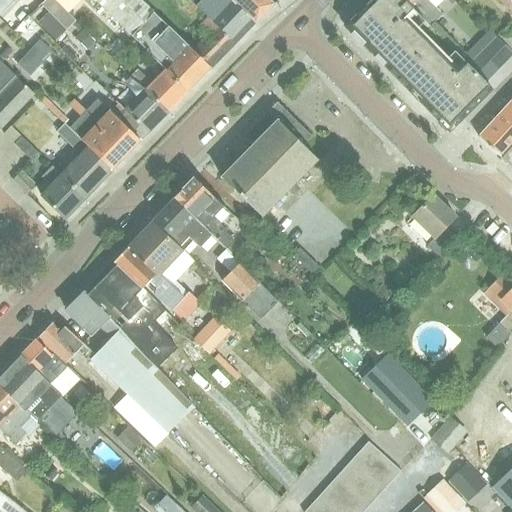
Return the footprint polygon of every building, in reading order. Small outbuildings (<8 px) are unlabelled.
[(9,0),(0,0),(0,16),(13,3),(9,0)] [(94,0),(131,36),(146,50),(145,51),(165,71),(187,93),(211,69),(192,51),(153,13),(139,0),(94,0)] [(236,7),(228,0),(187,0),(206,18),(234,44),(255,23),(236,7)] [(273,5),(268,0),(228,0),(236,7),(255,23),(273,5)] [(360,10),(344,26),(345,28),(350,24),(359,33),(355,37),(363,45),(369,52),(374,57),(379,52),(388,61),(383,66),(409,92),(414,87),(423,97),(418,101),(438,121),(448,131),(458,122),(461,118),(491,89),(466,64),(454,51),(447,58),(459,70),(456,74),(402,19),(406,16),(418,28),(424,22),(412,10),(402,0),(370,0),(361,10),(360,10)] [(405,0),(407,2),(412,7),(418,13),(428,24),(440,13),(435,8),(426,0),(405,0)] [(189,2),(182,9),(190,16),(197,10),(189,2)] [(48,13),(37,25),(54,42),(65,30),(48,13)] [(201,41),(192,51),(211,69),(234,44),(206,18),(192,33),(201,41)] [(511,51),(511,24),(511,23),(498,36),(511,51)] [(82,28),(74,36),(85,47),(93,39),(82,28)] [(38,41),(16,64),(29,76),(51,52),(38,41)] [(475,45),(461,59),(466,64),(484,82),(498,68),(475,45)] [(0,127),(1,129),(35,95),(19,79),(0,61),(0,127)] [(187,93),(165,71),(149,88),(145,84),(148,81),(137,70),(130,76),(132,78),(167,113),(187,93)] [(167,113),(132,78),(126,84),(137,94),(122,109),(147,133),(148,134),(167,113)] [(67,128),(88,149),(111,171),(139,142),(139,141),(147,133),(122,109),(118,105),(110,112),(97,99),(67,128)] [(511,100),(478,138),(502,159),(511,147),(511,100)] [(263,116),(243,136),(252,146),(220,178),(260,218),(315,161),(301,147),(311,137),(282,107),(276,102),(273,105),(263,116)] [(70,153),(77,160),(61,177),(83,200),(111,171),(88,149),(67,128),(64,124),(56,133),(73,149),(70,153)] [(32,162),(39,154),(22,138),(15,145),(32,162)] [(511,148),(502,159),(511,168),(511,148)] [(51,166),(41,176),(51,187),(41,197),(64,220),(83,200),(61,177),(51,166)] [(21,170),(12,179),(26,194),(36,185),(21,170)] [(223,207),(193,179),(174,199),(174,200),(210,235),(213,238),(230,256),(233,252),(228,247),(233,242),(224,234),(226,232),(212,218),(223,207)] [(436,257),(459,234),(449,224),(455,217),(433,195),(412,218),(434,239),(426,247),(436,257)] [(210,235),(174,200),(152,223),(182,251),(191,242),(197,248),(210,235)] [(152,223),(127,248),(155,275),(156,274),(170,287),(175,292),(182,298),(183,300),(188,296),(189,294),(175,281),(193,262),(182,251),(152,223)] [(183,300),(156,274),(155,275),(127,248),(113,263),(141,290),(141,289),(149,281),(156,289),(155,296),(171,312),(182,302),(183,300)] [(311,274),(317,268),(298,249),(292,256),(311,274)] [(141,290),(113,263),(84,293),(119,331),(154,368),(175,349),(150,323),(149,324),(144,318),(147,315),(159,328),(170,317),(141,289),(141,290)] [(238,263),(228,273),(220,281),(255,317),(259,320),(277,302),(238,263)] [(489,289),(483,295),(505,316),(498,323),(499,324),(486,337),(497,348),(510,335),(511,333),(511,287),(511,288),(500,277),(489,289)] [(382,308),(393,289),(382,282),(371,302),(382,308)] [(119,331),(84,293),(66,311),(90,336),(99,326),(111,338),(93,357),(89,360),(126,395),(154,368),(119,331)] [(182,302),(171,312),(182,322),(199,304),(189,294),(183,300),(182,302)] [(206,353),(228,331),(213,316),(191,338),(206,353)] [(89,360),(93,357),(87,352),(88,351),(64,328),(60,332),(52,324),(36,341),(41,346),(43,344),(64,364),(78,350),(89,360)] [(36,341),(21,356),(22,356),(22,357),(40,376),(48,385),(49,385),(49,386),(60,397),(78,379),(64,364),(43,344),(41,346),(36,341)] [(22,357),(0,379),(0,387),(37,421),(39,419),(56,435),(75,415),(58,399),(60,397),(49,386),(49,385),(48,385),(40,376),(22,357)] [(398,366),(373,391),(406,425),(431,400),(398,366)] [(167,435),(193,410),(154,368),(126,395),(167,435)] [(0,387),(0,419),(20,439),(37,421),(0,387)] [(113,407),(154,447),(167,435),(126,395),(113,407)] [(447,454),(465,431),(447,417),(429,439),(447,454)] [(20,439),(0,419),(0,431),(15,445),(20,439)] [(127,426),(116,437),(131,451),(141,440),(127,426)] [(375,465),(383,456),(367,441),(359,450),(375,465)] [(146,448),(141,453),(152,463),(157,458),(146,448)] [(0,468),(7,475),(17,464),(9,458),(0,449),(0,468)] [(375,465),(359,450),(351,459),(367,474),(375,465)] [(383,456),(375,465),(392,480),(400,471),(383,456)] [(367,474),(351,459),(343,468),(359,483),(367,474)] [(511,510),(511,511),(511,463),(495,480),(493,478),(486,485),(511,510)] [(392,480),(375,465),(367,474),(384,489),(392,480)] [(448,481),(467,501),(485,485),(465,465),(448,481)] [(359,483),(343,468),(335,477),(351,492),(359,483)] [(384,489),(367,474),(359,483),(376,498),(384,489)] [(335,477),(327,486),(343,501),(351,492),(335,477)] [(455,511),(464,504),(441,481),(426,496),(423,499),(434,511),(455,511)] [(376,498),(359,483),(351,492),(368,507),(376,498)] [(343,501),(327,486),(319,495),(335,510),(343,501)] [(362,511),(368,507),(351,492),(343,501),(355,511),(362,511)] [(0,511),(22,511),(0,495),(0,511)] [(333,511),(335,510),(319,495),(311,504),(319,511),(333,511)] [(189,508),(193,511),(217,511),(200,496),(189,508)] [(355,511),(343,501),(335,510),(337,511),(355,511)] [(431,511),(423,503),(414,511),(431,511)]
